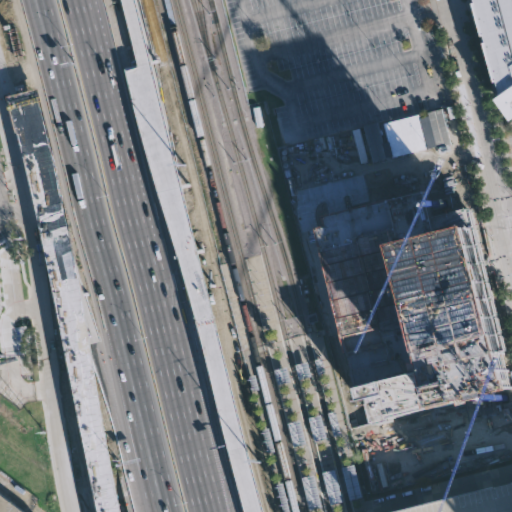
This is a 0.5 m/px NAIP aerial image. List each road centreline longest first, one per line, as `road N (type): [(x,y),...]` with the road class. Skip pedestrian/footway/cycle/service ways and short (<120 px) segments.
road 1 (motorway): [(35,0),(166,511)]
road 2 (motorway): [(217,498),(88,0)]
road 3 (motorway): [(217,498),(200,327),(123,0)]
road 4 (motorway): [(0,80),(32,135),(69,234),(156,511)]
road 5 (secondary): [(0,80),(27,192),(78,511)]
road 6 (motorway): [(35,135),(112,511)]
road 7 (motorway): [(257,511),(191,250)]
road 8 (secondary): [(451,0),(511,256)]
road 9 (motorway): [(191,250),(117,0)]
road 10 (motorway): [(191,250),(129,0)]
